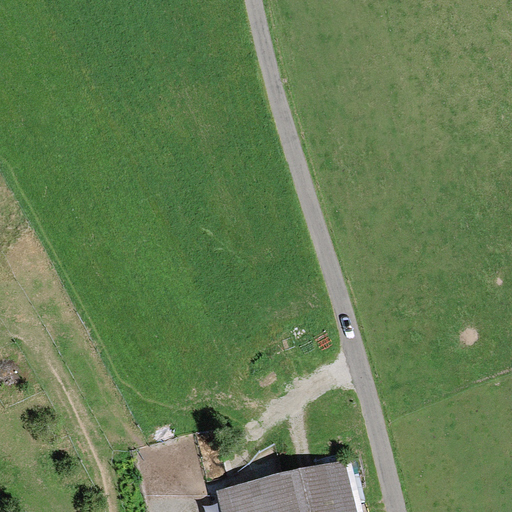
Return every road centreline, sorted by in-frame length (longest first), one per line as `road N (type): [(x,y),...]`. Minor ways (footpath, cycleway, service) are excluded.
road 1 (unclassified): [(255,0),(285,124),(358,348)]
road 2 (unclassified): [(401,511),(358,348)]
